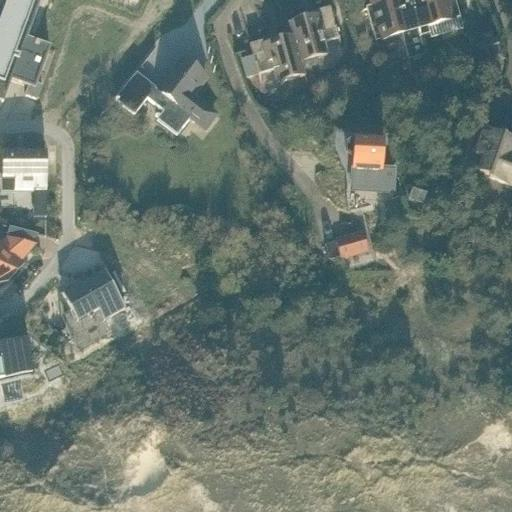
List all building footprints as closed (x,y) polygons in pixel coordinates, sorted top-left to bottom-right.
[(2,0),(0,8),(0,90),(7,93),(11,81),(27,87),(24,96),(37,100),(42,85),(37,83),(49,48),(35,43),(37,38),(28,34),(41,0),(2,0)] [(375,43),(418,31),(408,0),(370,0),(373,10),(367,11),(367,8),(366,9),(375,43)] [(408,0),(418,31),(460,19),(454,0),(408,0)] [(324,44),(339,40),(330,9),(318,12),(315,17),(311,19),(310,15),(304,17),(305,21),(289,25),(292,38),(293,38),(300,64),(301,64),(327,57),(324,44)] [(301,64),(300,64),(293,38),(292,38),(277,42),(276,39),(270,40),(272,44),(267,45),(262,42),(250,46),(258,76),(273,72),(277,85),(304,77),(301,64)] [(205,79),(194,71),(183,62),(159,92),(136,75),(115,101),(134,116),(147,99),(164,112),(157,121),(177,136),(191,117),(205,128),(214,116),(190,98),(205,79)] [(511,142),(493,136),(492,138),(483,135),(476,154),(485,157),(480,173),(490,177),(489,179),(508,186),(509,184),(511,185),(511,142)] [(354,139),(346,143),(346,153),(353,157),(352,171),(353,171),(352,191),(393,194),(394,170),(382,170),(384,140),(367,139),(367,140),(365,140),(354,139)] [(46,206),(46,154),(2,154),(2,180),(15,180),(15,193),(34,193),(34,206),(46,206)] [(188,228),(134,228),(134,252),(135,252),(135,255),(162,256),(187,256),(187,251),(188,228)] [(336,243),(324,246),(329,263),(341,259),(341,260),(368,252),(363,233),(336,241),(336,243)] [(0,285),(2,285),(9,281),(22,265),(20,264),(34,247),(7,240),(0,244),(0,285)] [(119,300),(104,274),(62,297),(71,313),(76,322),(67,328),(65,328),(78,351),(100,338),(94,328),(125,310),(119,299),(119,300)] [(0,334),(0,383),(30,378),(21,330),(0,334)]
